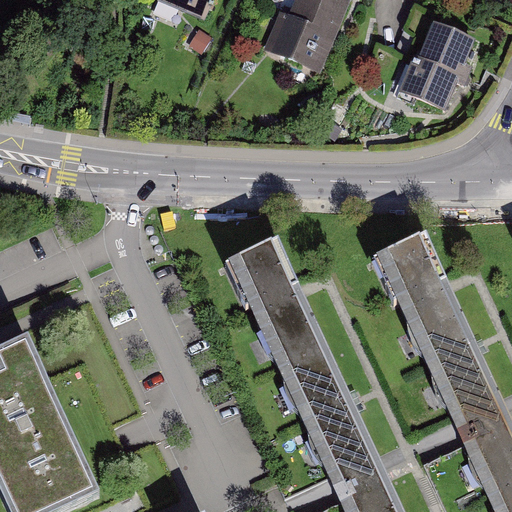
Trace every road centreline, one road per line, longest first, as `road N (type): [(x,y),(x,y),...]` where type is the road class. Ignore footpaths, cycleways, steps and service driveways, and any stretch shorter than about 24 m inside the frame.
road 1 (tertiary): [(126,174),(293,183),(511,173)]
road 2 (residential): [(126,174),(123,230),(245,511)]
road 3 (tertiary): [(0,153),(126,174)]
